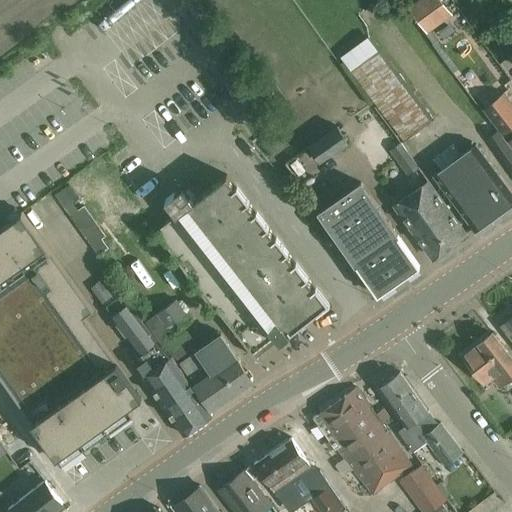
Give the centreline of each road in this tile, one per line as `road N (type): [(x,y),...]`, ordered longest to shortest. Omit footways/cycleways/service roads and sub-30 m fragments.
road 1 (primary): [(107,511),(398,320)]
road 2 (residential): [(511,470),(398,320)]
road 3 (primary): [(398,320),(511,241)]
